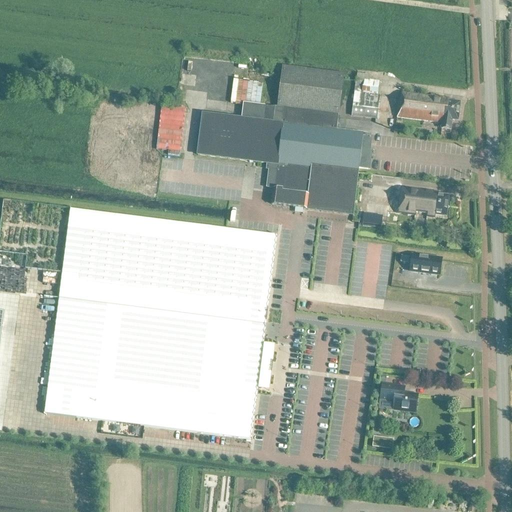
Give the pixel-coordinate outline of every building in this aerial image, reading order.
[(371,138),(362,137),(362,135),(335,132),(337,116),(338,117),(343,76),(282,68),(280,86),(277,109),(265,108),(263,122),(202,115),(197,157),(264,165),(269,166),(266,189),(274,190),(272,207),(307,211),(354,217),(358,175),(358,170),(369,171),(372,153),(370,152),(372,138),(371,138)] [(377,120),(380,97),(362,95),(364,82),(356,81),(351,117),(377,120)] [(458,122),(460,104),(449,102),(449,100),(401,94),(400,101),(399,101),(397,119),(442,125),(441,130),(451,131),(452,122),(458,122)] [(182,155),(188,108),(164,105),(158,152),(182,155)] [(446,218),(449,197),(438,196),(438,193),(400,189),(397,215),(415,217),(416,214),(427,215),(426,218),(435,219),(435,217),(446,218)] [(72,210),(46,415),(148,428),(252,441),(258,388),(261,364),(264,344),(266,326),(277,237),(226,231),(208,228),(148,220),(99,214),(72,210)] [(366,217),(366,225),(379,227),(380,218),(366,217)] [(440,277),(442,261),(412,257),(411,264),(410,273),(440,277)] [(416,414),(418,396),(404,394),(405,388),(383,386),(381,401),(395,403),(394,411),(416,414)] [(374,437),(373,447),(392,449),(393,439),(374,437)]
